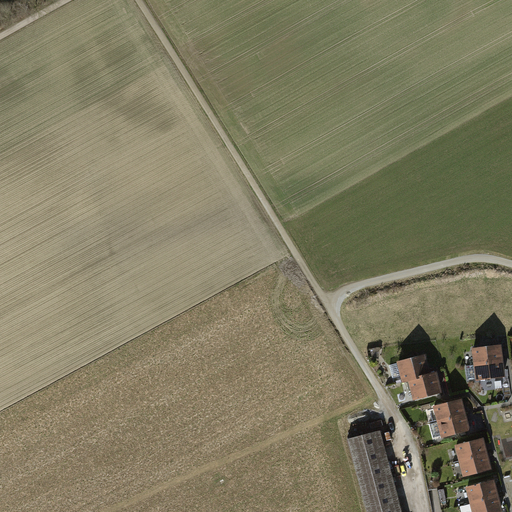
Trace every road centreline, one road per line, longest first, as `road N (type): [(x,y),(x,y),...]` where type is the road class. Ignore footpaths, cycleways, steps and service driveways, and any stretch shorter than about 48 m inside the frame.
road 1 (track): [(138,0),(325,301)]
road 2 (track): [(325,301),(404,437),(422,511)]
road 3 (track): [(325,301),(471,258),(511,264)]
